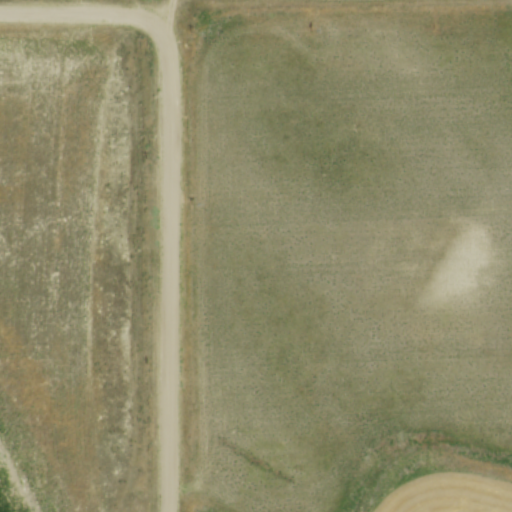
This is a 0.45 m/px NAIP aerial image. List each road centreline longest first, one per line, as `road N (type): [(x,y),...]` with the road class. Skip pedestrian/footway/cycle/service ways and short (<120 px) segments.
road 1 (residential): [(174,0),(160,24),(172,69),(168,511)]
road 2 (residential): [(160,24),(138,14),(0,13)]
